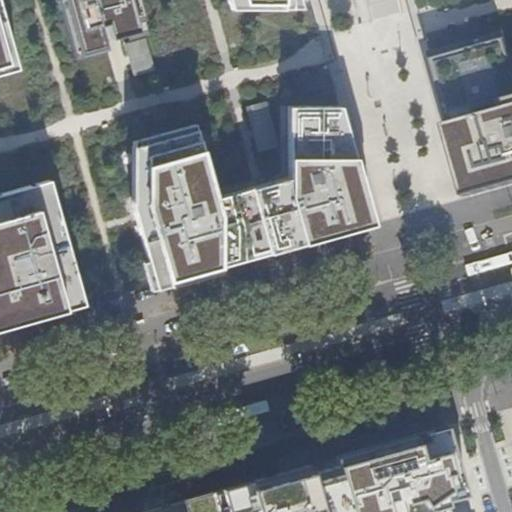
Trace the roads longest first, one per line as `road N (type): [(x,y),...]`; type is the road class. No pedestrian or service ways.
road 1 (primary): [(511,267),(0,409)]
road 2 (primary): [(0,458),(488,322)]
road 3 (residential): [(506,511),(476,409),(488,322)]
